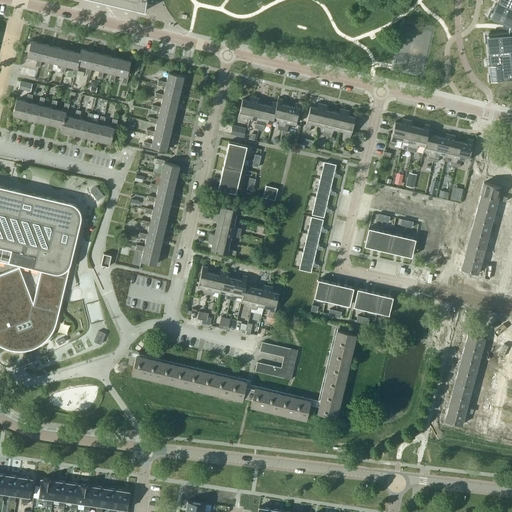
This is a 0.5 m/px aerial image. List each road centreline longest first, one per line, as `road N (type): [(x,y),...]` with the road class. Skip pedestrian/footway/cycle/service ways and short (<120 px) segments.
road 1 (residential): [(250,346),(177,330),(168,320),(228,52)]
road 2 (residential): [(382,89),(341,267),(511,310)]
road 3 (tertiary): [(146,448),(396,477)]
road 4 (residential): [(11,0),(228,52)]
road 5 (residential): [(228,52),(382,89)]
road 6 (tertiary): [(0,420),(33,435),(146,448)]
road 7 (residential): [(382,89),(511,120)]
